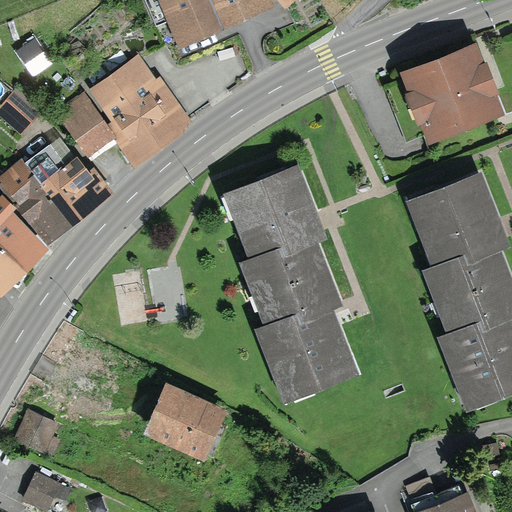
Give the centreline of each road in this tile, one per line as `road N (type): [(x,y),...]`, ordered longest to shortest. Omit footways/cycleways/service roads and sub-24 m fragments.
road 1 (primary): [(0,381),(94,234),(198,140),(313,69)]
road 2 (residential): [(511,427),(464,438),(316,511)]
road 3 (primary): [(313,69),(487,0)]
